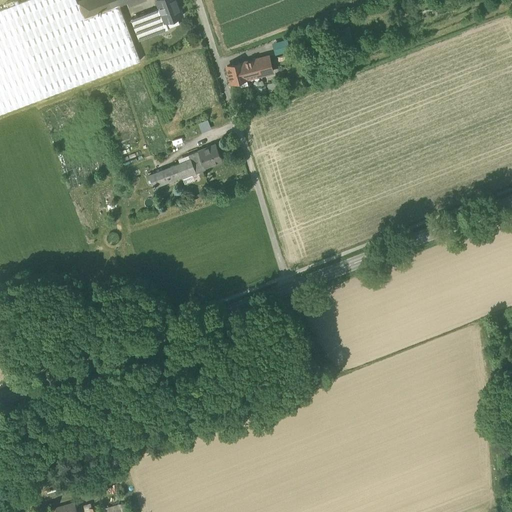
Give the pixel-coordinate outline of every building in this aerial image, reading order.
[(24,0),(0,9),(0,113),(140,60),(120,5),(84,19),(77,2),(76,0),(24,0)] [(120,5),(121,5),(118,0),(82,0),(77,2),(84,19),(120,5)] [(156,0),(160,8),(165,22),(166,22),(182,16),(176,2),(177,2),(176,0),(156,0)] [(168,29),(166,22),(165,22),(160,8),(131,19),(139,40),(168,29)] [(231,82),(237,81),(246,79),(247,78),(246,72),(257,70),(258,75),(271,72),(267,56),(227,66),(231,82)] [(246,72),(247,78),(258,75),(257,70),(246,72)] [(248,85),(246,79),(237,81),(238,88),(248,85)] [(269,83),(270,88),(277,86),(278,90),(282,89),(280,80),(269,83)] [(270,88),(272,96),(283,94),(282,89),(278,90),(277,86),(270,88)] [(199,122),(203,131),(212,128),(208,118),(199,122)] [(198,151),(204,167),(205,167),(222,160),(216,144),(198,151)] [(190,159),(175,165),(177,170),(179,169),(182,177),(182,178),(206,169),(205,167),(204,167),(198,151),(188,154),(190,159)] [(154,187),(182,177),(179,169),(177,170),(175,165),(149,175),(154,187)] [(90,511),(92,511),(100,511),(100,510),(98,502),(87,506),(88,511),(90,511)] [(117,505),(119,511),(128,511),(126,502),(117,505)] [(77,511),(75,503),(55,509),(56,511),(77,511)]
